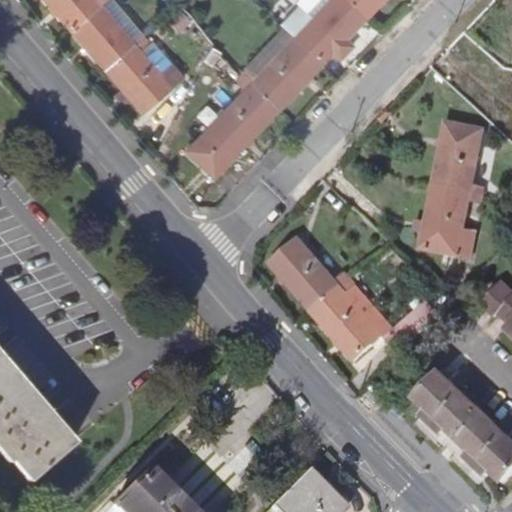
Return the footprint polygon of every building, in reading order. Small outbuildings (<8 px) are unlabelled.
[(160,74),(131,41),(101,6),(108,0),(45,0),(123,90),(115,96),(123,107),(131,100),(141,113),(183,78),(172,65),(160,74)] [(108,0),(101,6),(131,41),(141,32),(113,0),(108,0)] [(257,79),(247,70),(235,83),(244,92),(186,151),(215,179),(332,56),(339,63),(355,47),(348,40),(385,0),(331,0),(332,1),(294,40),(257,79)] [(245,68),(247,70),(257,79),(294,40),(282,29),(245,68)] [(447,124),(422,250),(474,260),(479,232),(466,230),(471,201),(484,205),(487,188),(475,186),(485,130),(447,124)] [(355,361),(385,337),(347,294),(357,284),(346,272),(336,281),(300,240),(272,264),(355,361)] [(511,291),(503,283),(481,306),(495,319),(498,315),(510,327),(507,330),(511,335),(511,291)] [(385,337),(400,358),(427,330),(415,313),(385,337)] [(0,451),(9,462),(12,460),(29,480),(75,440),(0,353),(0,451)] [(429,410),(424,415),(434,425),(446,436),(451,432),(472,453),(468,457),(490,478),(496,473),(506,483),(511,476),(511,438),(443,373),(418,400),(429,410)] [(434,425),(424,415),(414,426),(424,436),(434,425)] [(308,470),(272,506),(277,511),(343,511),(318,487),(321,483),(308,470)] [(191,511),(153,474),(118,509),(121,511),(191,511)]
